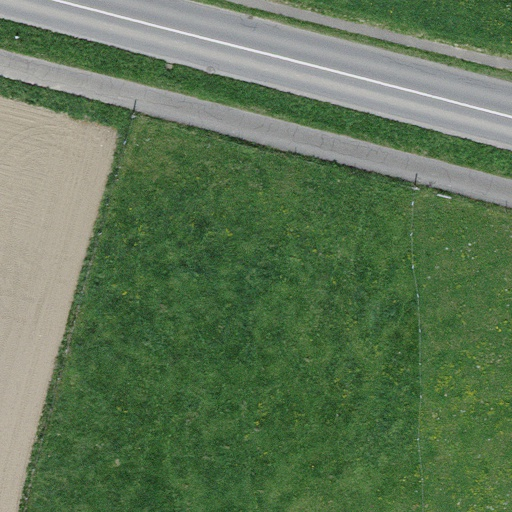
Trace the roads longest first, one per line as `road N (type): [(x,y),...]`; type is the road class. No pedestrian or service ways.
road 1 (track): [(0,63),(511,192)]
road 2 (primary): [(62,0),(511,116)]
